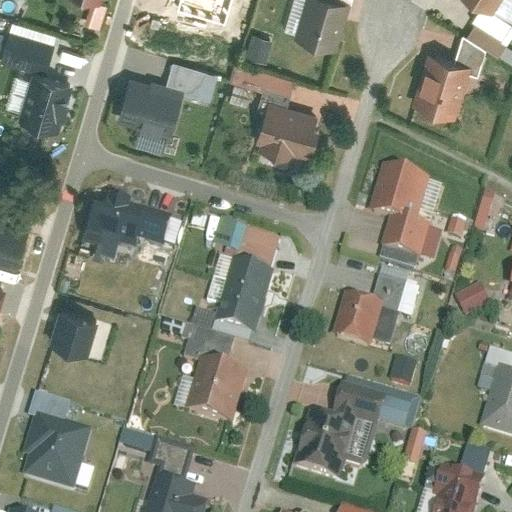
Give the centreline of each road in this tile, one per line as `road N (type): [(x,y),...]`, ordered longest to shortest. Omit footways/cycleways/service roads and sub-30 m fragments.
road 1 (residential): [(329,229),(244,511)]
road 2 (residential): [(0,421),(81,153)]
road 3 (residential): [(391,16),(329,229)]
road 4 (residential): [(81,153),(127,0)]
road 5 (residential): [(202,190),(329,229)]
